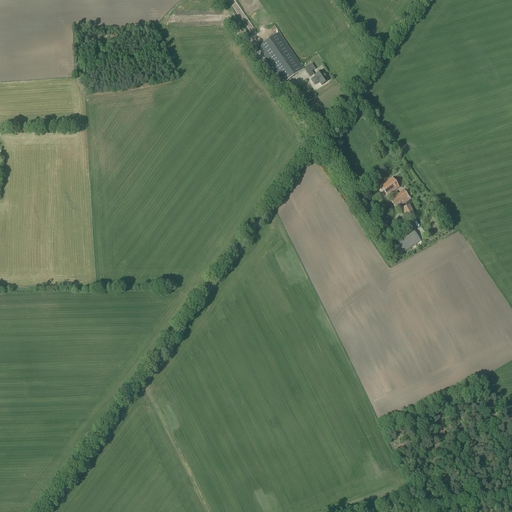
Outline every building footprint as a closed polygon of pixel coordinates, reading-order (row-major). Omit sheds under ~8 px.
[(283,83),(304,69),(279,33),(258,47),(283,83)] [(322,86),(328,81),(322,71),(315,76),(316,77),(311,80),(315,85),(318,83),(317,83),(319,82),(322,86)] [(387,196),(398,187),(392,179),(380,187),(387,196)] [(396,210),(410,200),(403,190),(389,200),(396,210)] [(410,204),(403,209),(410,218),(417,214),(410,204)] [(401,255),(420,241),(410,228),(391,241),(401,255)]
